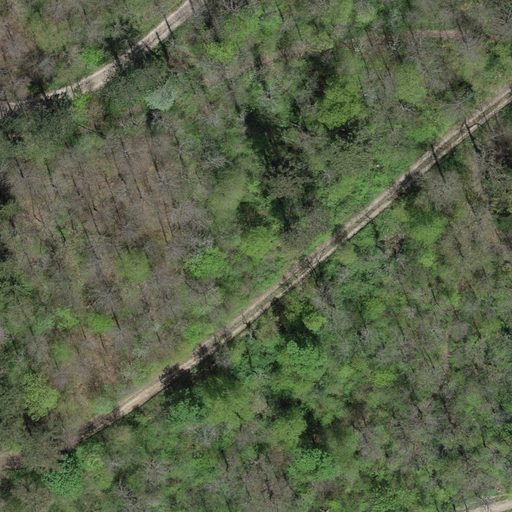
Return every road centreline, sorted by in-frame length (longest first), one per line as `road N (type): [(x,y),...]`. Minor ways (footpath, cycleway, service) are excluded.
road 1 (track): [(511,94),(224,339),(75,441),(0,464)]
road 2 (track): [(0,112),(75,92),(122,65),(197,0)]
